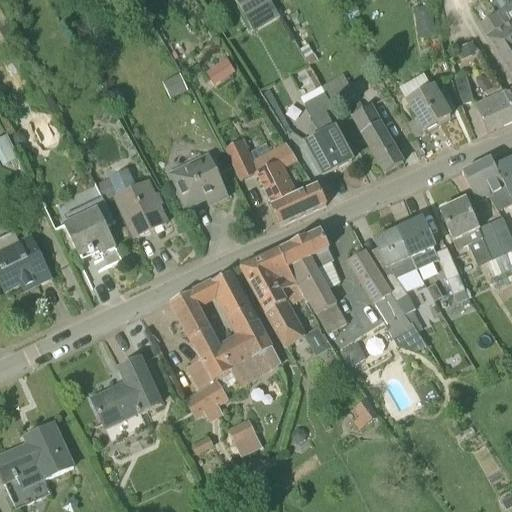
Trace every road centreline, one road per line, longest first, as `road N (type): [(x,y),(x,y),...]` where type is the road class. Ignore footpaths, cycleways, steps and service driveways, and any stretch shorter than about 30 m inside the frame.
road 1 (tertiary): [(0,370),(511,137)]
road 2 (unknown): [(199,0),(337,213)]
